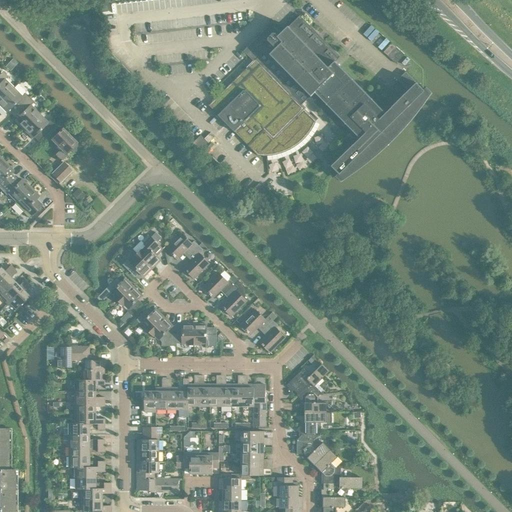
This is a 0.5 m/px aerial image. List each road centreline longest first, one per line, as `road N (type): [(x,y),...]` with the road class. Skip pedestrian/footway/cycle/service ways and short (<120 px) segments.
road 1 (residential): [(502,511),(159,167)]
road 2 (residential): [(308,511),(309,481),(283,451),(277,366)]
road 3 (residential): [(124,510),(124,364)]
road 4 (residential): [(59,238),(92,234),(159,167)]
road 5 (residential): [(59,238),(52,187),(0,135)]
